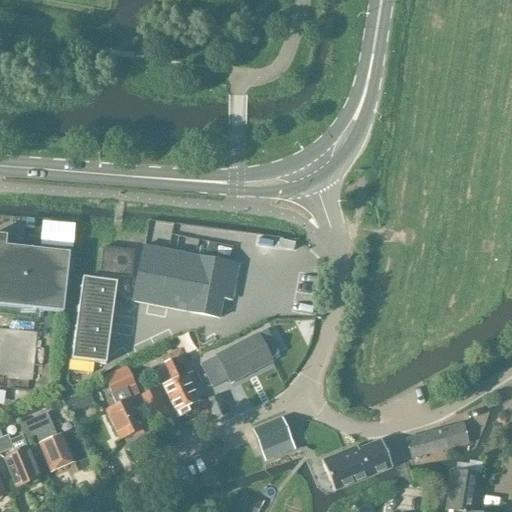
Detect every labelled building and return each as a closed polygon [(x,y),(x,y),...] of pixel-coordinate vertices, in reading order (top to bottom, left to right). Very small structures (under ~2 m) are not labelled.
[(0,236),(0,307),(62,314),(68,254),(10,248),(11,238),(0,236)] [(142,248),(132,303),(217,319),(228,264),(142,248)] [(129,280),(132,253),(101,250),(99,277),(129,280)] [(81,278),(70,361),(72,361),(105,366),(116,283),(85,279),(81,278)] [(215,381),(224,376),(229,384),(270,363),(257,336),(205,362),(215,381)] [(174,413),(196,402),(184,377),(191,374),(180,351),(161,360),(172,383),(162,387),(174,413)] [(128,362),(132,369),(146,363),(143,355),(128,362)] [(110,395),(131,386),(124,372),(104,381),(110,395)] [(155,389),(139,396),(151,421),(167,413),(155,389)] [(117,441),(142,429),(128,401),(103,413),(117,441)] [(49,474),(72,464),(61,436),(55,439),(45,414),(21,424),(27,439),(34,437),(49,474)] [(280,419),(251,431),(265,462),(293,451),(280,419)] [(402,458),(437,449),(458,443),(454,424),(397,438),(402,458)] [(7,436),(0,439),(0,454),(10,450),(12,457),(2,461),(14,489),(15,492),(40,481),(21,437),(9,442),(7,436)] [(356,448),(321,462),(333,492),(391,469),(380,441),(357,451),(356,448)] [(87,459),(80,442),(72,446),(76,456),(78,456),(80,462),(87,459)] [(473,511),(474,510),(472,508),(477,474),(454,470),(447,511),(473,511)]
